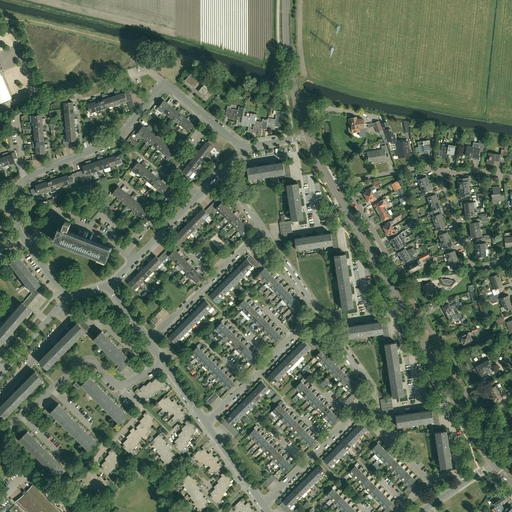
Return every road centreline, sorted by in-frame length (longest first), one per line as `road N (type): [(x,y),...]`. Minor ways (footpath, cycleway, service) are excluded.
road 1 (residential): [(479,417),(345,183)]
road 2 (tertiary): [(467,422),(333,188)]
road 3 (residential): [(23,179),(119,138),(164,83)]
road 4 (tertiary): [(307,136),(291,86),(285,0)]
road 5 (residential): [(439,170),(467,260),(511,262)]
road 6 (residential): [(349,417),(372,386),(318,310)]
road 7 (residential): [(125,253),(57,212),(27,245)]
